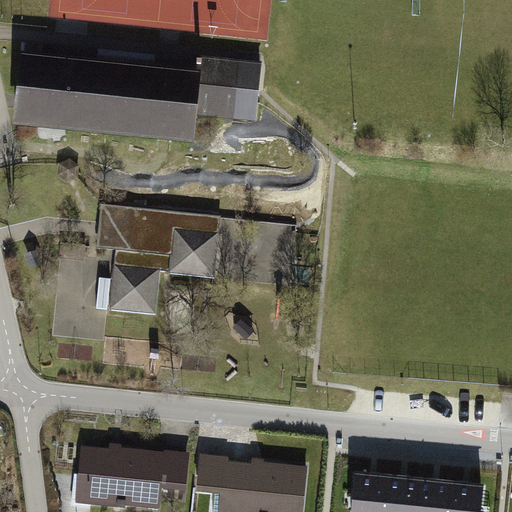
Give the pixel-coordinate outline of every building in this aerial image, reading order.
[(157,69),(21,56),(14,130),(194,147),(197,120),(256,126),(262,66),(205,60),(158,56),(157,69)] [(222,217),(102,208),(98,253),(116,255),(111,313),(157,317),(161,274),(171,275),(170,279),(217,283),(222,219),(222,217)] [(187,455),(82,447),(77,504),(162,511),(163,497),(184,499),(187,455)] [(305,511),(309,465),(200,456),(197,494),(221,496),(220,511),(305,511)] [(482,511),(486,477),(356,464),(351,511),(482,511)]
